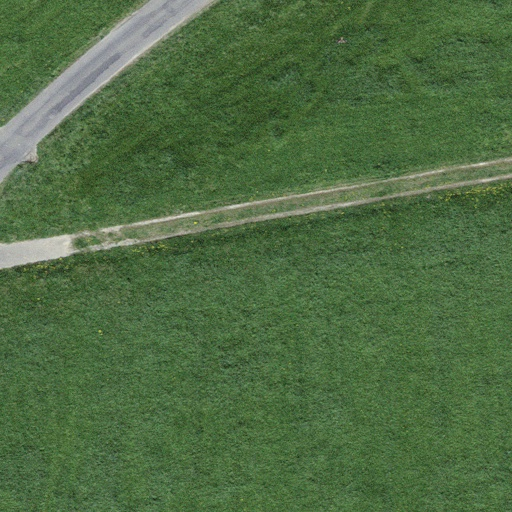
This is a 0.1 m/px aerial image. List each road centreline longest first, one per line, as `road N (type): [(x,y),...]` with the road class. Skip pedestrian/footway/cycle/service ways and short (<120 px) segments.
road 1 (track): [(511,165),(0,252)]
road 2 (tertiary): [(0,158),(178,0)]
